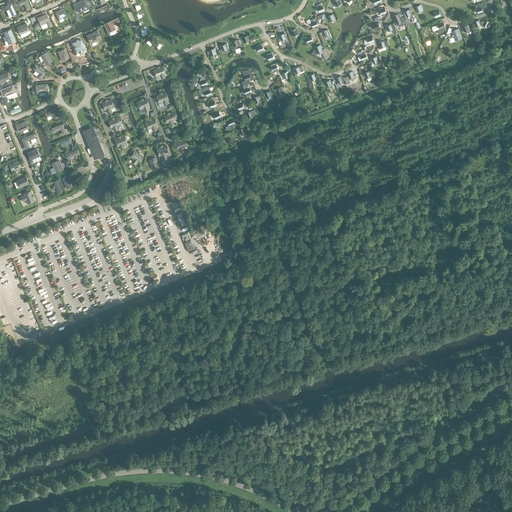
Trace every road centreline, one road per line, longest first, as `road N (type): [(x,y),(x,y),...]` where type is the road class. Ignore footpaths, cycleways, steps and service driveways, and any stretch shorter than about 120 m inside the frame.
road 1 (unknown): [(511,305),(329,353),(101,431),(0,450)]
road 2 (unclassified): [(293,511),(239,485),(163,471),(93,479),(0,507)]
road 3 (unclassified): [(357,511),(423,458),(511,403)]
road 4 (unclassified): [(305,0),(291,16),(233,30),(139,72)]
road 5 (unclassified): [(32,220),(93,198),(107,178),(107,154),(85,103)]
road 6 (unclassified): [(73,111),(92,169),(89,184),(32,220)]
